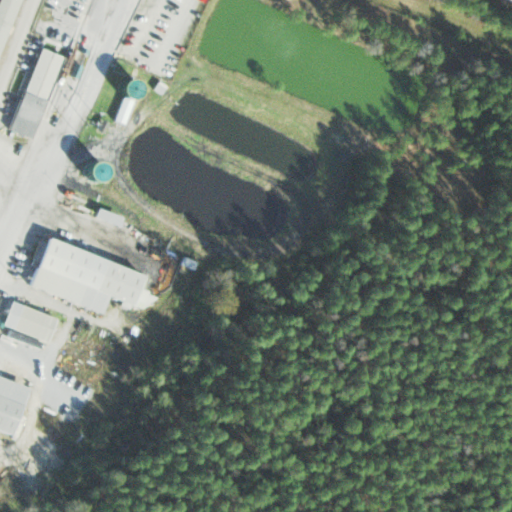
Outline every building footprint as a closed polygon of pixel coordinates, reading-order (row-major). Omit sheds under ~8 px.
[(0,0),(0,39),(13,0),(0,0)] [(62,58),(38,50),(8,134),(32,142),(62,58)] [(132,114),(134,82),(118,81),(117,99),(121,99),(120,113),(132,114)] [(26,287),(99,312),(105,296),(145,310),(151,293),(142,290),(147,274),(43,239),(26,287)] [(10,329),(46,343),(56,319),(20,304),(10,329)] [(27,387),(0,378),(0,431),(10,435),(27,387)]
